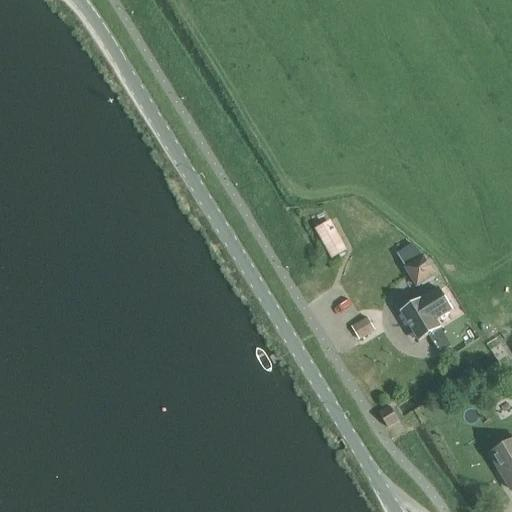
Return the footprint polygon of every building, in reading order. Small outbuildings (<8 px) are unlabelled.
[(315,229),(332,259),(346,251),(330,221),(315,229)] [(398,257),(416,287),(433,276),(415,246),(398,257)] [(437,322),(453,311),(440,289),(401,312),(418,342),(430,336),(440,352),(450,347),(437,322)] [(375,331),(368,319),(353,328),(360,340),(375,331)] [(388,428),(399,422),(397,420),(392,410),(391,408),(380,414),(385,423),(388,428)] [(511,491),(511,490),(511,442),(490,455),(511,491)]
